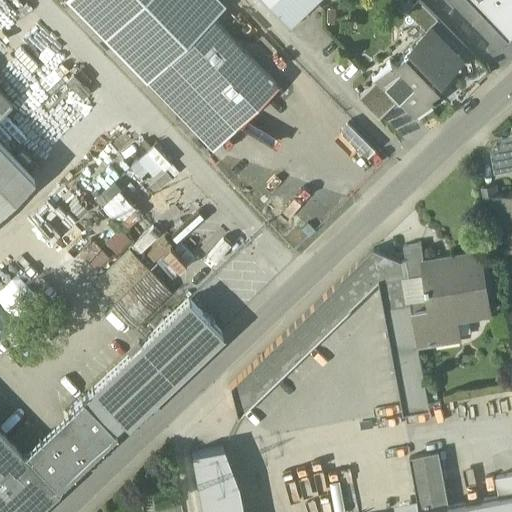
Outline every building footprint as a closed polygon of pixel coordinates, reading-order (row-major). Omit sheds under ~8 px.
[(76,0),(142,68),(207,6),(213,0),(76,0)] [(264,0),(288,25),(313,0),(264,0)] [(437,18),(418,0),(415,0),(405,10),(425,30),(428,27),(437,18)] [(511,0),(473,0),(505,33),(511,26),(511,0)] [(276,77),(207,6),(142,68),(209,139),(276,77)] [(412,45),(393,63),(389,59),(371,76),(374,80),(375,79),(395,100),(400,96),(417,113),(416,113),(418,115),(431,101),(430,100),(429,100),(425,96),(434,88),(429,82),(435,76),(437,78),(458,58),(428,27),(425,30),(422,33),(425,36),(414,47),(412,45)] [(374,80),(358,96),(378,117),(395,100),(375,79),(374,80)] [(0,190),(29,162),(0,132),(0,96),(7,90),(0,83),(0,190)] [(511,135),(497,138),(499,149),(492,150),(495,171),(511,168),(511,135)] [(149,141),(128,163),(146,180),(167,158),(149,141)] [(121,228),(139,212),(109,179),(91,196),(121,228)] [(495,187),(482,189),(487,215),(499,213),(495,194),(496,194),(495,187)] [(511,190),(496,194),(495,194),(499,213),(504,243),(511,241),(511,190)] [(117,257),(101,240),(75,265),(91,282),(117,257)] [(150,250),(168,274),(180,265),(162,241),(150,250)] [(422,242),(404,244),(410,278),(425,275),(424,266),(426,266),(425,260),(422,242)] [(131,248),(93,284),(111,304),(149,268),(131,248)] [(482,250),(425,260),(426,266),(424,266),(425,275),(427,284),(425,285),(426,290),(428,289),(429,296),(412,299),(420,343),(428,342),(429,345),(434,344),(434,341),(460,337),(457,315),(492,310),(482,250)] [(401,262),(373,251),(262,357),(279,376),(365,294),(382,299),(392,347),(417,342),(401,262)] [(151,270),(113,306),(133,327),(171,291),(151,270)] [(189,298),(93,390),(123,421),(126,425),(222,334),(189,298)] [(0,336),(14,323),(0,308),(0,336)] [(417,342),(392,347),(399,387),(425,382),(417,342)] [(279,376),(262,357),(247,372),(265,390),(279,376)] [(265,390),(247,372),(231,387),(234,396),(248,392),(250,404),(265,390)] [(425,382),(399,387),(408,429),(433,424),(425,382)] [(123,421),(93,390),(84,398),(114,429),(123,421)] [(248,392),(234,396),(240,424),(255,421),(250,404),(248,392)] [(83,397),(22,454),(55,489),(116,432),(114,429),(84,398),(83,397)] [(0,478),(4,483),(0,486),(0,511),(33,511),(57,490),(55,489),(22,454),(0,430),(0,478)] [(234,511),(223,452),(192,458),(202,511),(234,511)] [(438,454),(410,459),(420,511),(448,507),(438,454)] [(511,473),(496,476),(500,497),(511,494),(511,473)] [(511,511),(511,494),(500,497),(448,507),(448,511),(511,511)]
